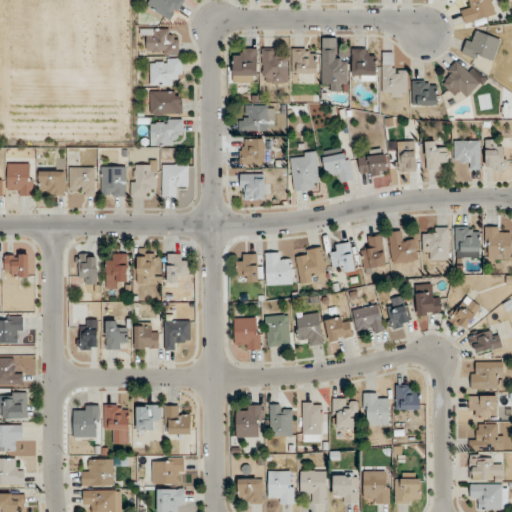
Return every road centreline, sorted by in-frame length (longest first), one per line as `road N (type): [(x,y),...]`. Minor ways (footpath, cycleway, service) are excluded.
road 1 (residential): [(214,511),(215,26),(237,19),(401,21),(427,32)]
road 2 (residential): [(55,378),(275,378),(430,353),(443,364),(445,511)]
road 3 (residential): [(0,226),(286,223),(392,202),(511,198)]
road 4 (residential): [(54,226),(58,511)]
